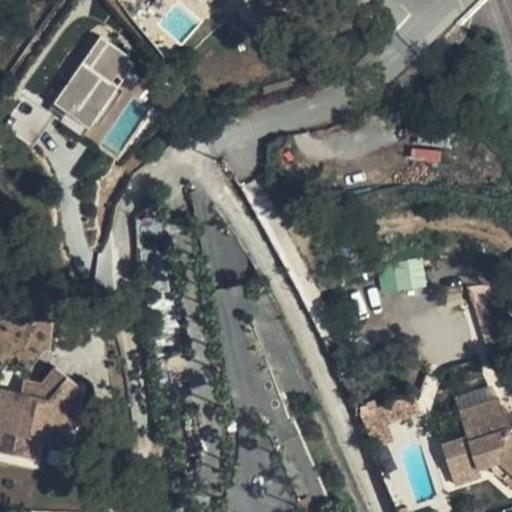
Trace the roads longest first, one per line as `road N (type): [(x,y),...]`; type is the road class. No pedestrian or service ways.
road 1 (residential): [(200,155),(391,511)]
road 2 (residential): [(200,155),(203,222),(251,421),(243,509)]
road 3 (residential): [(421,33),(359,93),(200,155)]
road 4 (residential): [(200,155),(141,177),(126,195),(116,274)]
